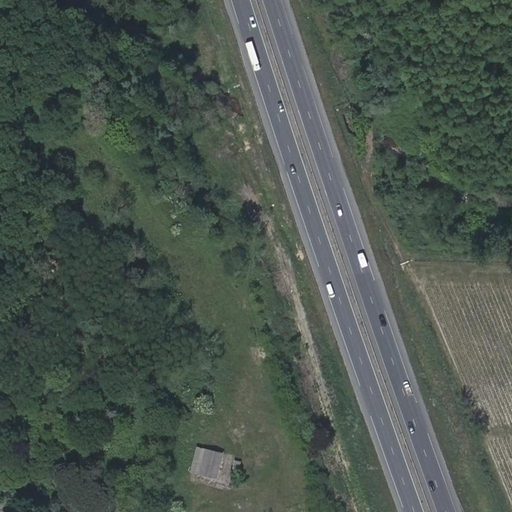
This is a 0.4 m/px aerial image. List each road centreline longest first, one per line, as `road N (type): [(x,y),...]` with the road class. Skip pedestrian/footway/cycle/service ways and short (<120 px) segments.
road 1 (motorway): [(450,511),(274,0)]
road 2 (motorway): [(244,0),(418,511)]
